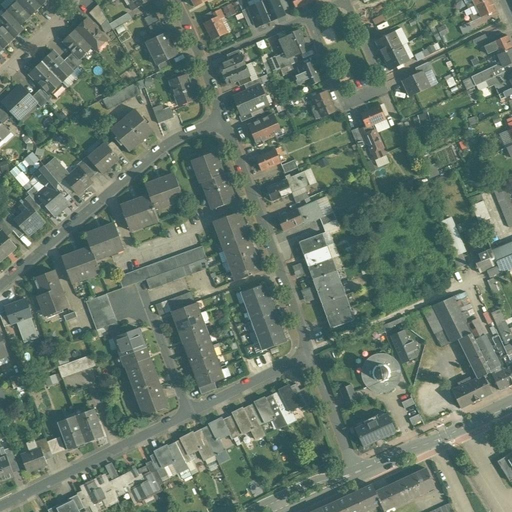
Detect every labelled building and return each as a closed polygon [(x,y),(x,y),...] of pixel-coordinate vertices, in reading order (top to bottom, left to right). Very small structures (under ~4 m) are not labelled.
[(41,7),(34,0),(19,0),(17,2),(31,16),(41,7)] [(127,0),(133,11),(151,0),(127,0)] [(284,15),(277,0),(267,0),(262,2),(270,21),(284,15)] [(291,0),(296,9),(316,1),(315,0),(291,0)] [(470,9),(476,6),(473,0),(463,0),(468,10),(470,9)] [(491,0),(487,0),(476,6),(481,17),(481,18),(496,11),(491,0)] [(17,2),(7,11),(21,26),(31,16),(17,2)] [(262,2),(248,8),(257,27),(270,21),(262,2)] [(98,5),(89,13),(101,26),(107,20),(98,5)] [(145,11),(149,17),(155,13),(159,11),(156,5),(145,11)] [(472,21),(481,17),(476,6),(470,9),(473,14),(469,15),(472,21)] [(216,17),(204,23),(213,40),(227,33),(220,20),(224,18),(220,10),(214,13),(216,17)] [(21,26),(7,11),(0,18),(0,24),(14,39),(24,30),(21,26)] [(211,12),(204,16),(207,21),(214,18),(211,12)] [(150,27),(160,21),(155,13),(149,17),(145,19),(149,27),(150,27)] [(128,14),(119,19),(122,25),(132,19),(128,14)] [(383,15),(373,20),(375,25),(385,19),(383,15)] [(107,39),(88,19),(76,30),(95,51),(107,39)] [(119,19),(110,25),(114,30),(122,25),(119,19)] [(160,21),(150,27),(155,38),(166,33),(160,21)] [(469,23),(460,27),(463,34),(472,29),(469,23)] [(0,24),(0,46),(3,50),(14,39),(0,24)] [(432,31),(436,38),(448,32),(445,25),(432,31)] [(401,28),(394,32),(401,47),(407,44),(408,43),(401,28)] [(95,51),(76,30),(64,42),(73,52),(80,59),(80,58),(91,47),(95,51)] [(300,30),(287,36),(293,50),(295,55),(308,49),(300,30)] [(155,38),(146,42),(147,43),(150,42),(156,55),(153,56),(158,65),(169,60),(178,55),(167,32),(166,33),(155,38)] [(394,32),(375,41),(379,49),(380,48),(383,56),(401,47),(394,32)] [(485,35),(473,41),(475,46),(487,40),(485,35)] [(293,50),(287,36),(281,39),(286,53),(293,50)] [(511,45),(508,36),(492,43),(496,50),(498,55),(511,48),(511,45)] [(496,50),(492,43),(484,47),(488,54),(496,50)] [(413,56),(407,44),(401,47),(408,59),(413,56)] [(401,47),(383,56),(387,63),(386,63),(390,70),(408,61),(408,59),(401,47)] [(511,48),(498,55),(501,63),(503,67),(511,64),(511,63),(511,48)] [(239,50),(227,55),(229,60),(241,55),(239,50)] [(286,53),(275,57),(280,69),(291,64),(298,61),(295,55),(293,50),(286,53)] [(64,62),(54,51),(43,62),(62,82),(73,72),(64,62)] [(80,59),(73,52),(68,57),(78,67),(83,62),(80,58),(80,59)] [(229,60),(219,65),(223,75),(245,65),(241,55),(229,60)] [(78,67),(68,57),(64,62),(73,72),(78,67)] [(275,57),(269,60),(274,71),(280,69),(275,57)] [(169,60),(158,65),(161,71),(171,65),(169,60)] [(313,61),(300,67),(302,73),(305,81),(308,87),(322,81),(313,61)] [(62,82),(43,62),(30,74),(42,88),(49,95),(50,94),(62,82)] [(427,63),(415,69),(418,76),(423,74),(423,75),(431,71),(427,63)] [(486,81),(511,69),(511,66),(511,64),(503,67),(501,63),(471,77),(475,86),(486,81)] [(280,69),(283,76),(294,71),(291,64),(280,69)] [(245,65),(223,75),(228,85),(238,81),(250,76),(245,65)] [(496,84),(499,86),(510,81),(508,77),(511,74),(511,69),(486,81),(489,88),(496,84)] [(302,73),(296,76),(299,84),(305,81),(302,73)] [(186,74),(169,81),(179,106),(196,100),(186,74)] [(418,76),(403,83),(410,97),(429,88),(423,75),(423,74),(418,76)] [(250,76),(238,81),(240,86),(244,85),(252,81),(250,76)] [(252,81),(244,85),(247,91),(260,85),(263,84),(261,77),(252,81)] [(511,86),(510,82),(495,89),(500,100),(511,94),(511,86)] [(136,83),(103,99),(108,110),(141,94),(136,83)] [(247,91),(233,97),(241,116),(250,112),(266,105),(263,98),(265,97),(260,85),(247,91)] [(21,86),(4,103),(19,119),(36,103),(32,98),(21,86)] [(50,94),(49,95),(42,88),(38,92),(47,102),(53,97),(50,94)] [(327,91),(313,97),(321,116),(335,111),(327,91)] [(47,102),(38,92),(32,98),(36,103),(41,108),(47,102)] [(164,110),(162,105),(153,108),(159,124),(174,118),(170,107),(164,110)] [(366,127),(361,128),(362,130),(359,131),(365,144),(368,143),(372,153),(383,149),(376,133),(373,125),(386,119),(380,106),(360,114),(366,127)] [(10,118),(0,108),(0,107),(0,122),(2,125),(10,118)] [(136,110),(111,130),(129,152),(153,131),(136,110)] [(241,116),(239,116),(242,122),(253,117),(250,112),(241,116)] [(414,116),(415,124),(430,121),(428,113),(414,116)] [(274,114),(264,119),(263,118),(258,120),(259,123),(249,127),(256,144),(282,133),(274,114)] [(389,128),(386,119),(373,125),(376,133),(389,128)] [(0,138),(1,140),(9,132),(2,125),(0,122),(0,138)] [(402,122),(397,124),(402,135),(407,133),(402,122)] [(359,131),(358,128),(351,131),(358,148),(365,145),(365,144),(359,131)] [(121,152),(112,141),(107,145),(117,156),(121,152)] [(88,157),(88,158),(99,171),(102,174),(119,159),(117,156),(107,145),(105,143),(88,157)] [(275,149),(255,158),(261,171),(281,163),(275,149)] [(383,149),(372,153),(374,158),(385,153),(383,149)] [(33,152),(25,159),(31,166),(39,159),(33,152)] [(215,152),(192,161),(201,184),(203,183),(213,210),(236,202),(225,174),(223,175),(215,152)] [(99,171),(88,158),(88,157),(87,156),(82,160),(94,173),(93,174),(94,175),(99,171)] [(69,176),(55,159),(45,167),(53,176),(69,195),(75,190),(65,179),(69,176)] [(94,173),(82,160),(77,165),(79,168),(79,167),(88,178),(93,174),(94,173)] [(294,160),(282,166),(285,173),(298,168),(294,160)] [(53,176),(45,167),(38,173),(43,179),(47,179),(48,180),(53,176)] [(69,176),(65,179),(75,190),(78,195),(92,183),(88,178),(79,167),(79,168),(69,176)] [(304,172),(286,179),(292,193),(304,188),(307,187),(304,181),(306,180),(305,178),(303,179),(301,173),(304,172)] [(175,174),(146,184),(150,196),(156,210),(184,200),(175,174)] [(69,195),(53,176),(48,180),(52,186),(53,186),(66,200),(69,195)] [(43,179),(34,187),(39,192),(37,194),(39,197),(52,186),(48,180),(47,179),(43,179)] [(286,179),(266,188),(272,202),(292,193),(286,179)] [(511,202),(504,184),(493,189),(509,228),(511,226),(511,202)] [(39,197),(43,202),(55,215),(68,203),(66,200),(53,186),(52,186),(39,197)] [(34,187),(27,192),(39,206),(43,202),(39,197),(37,194),(39,192),(34,187)] [(292,193),(293,197),(306,192),(304,188),(292,193)] [(306,192),(293,197),(296,203),(305,200),(305,199),(309,198),(306,192)] [(481,194),(470,199),(472,204),(483,200),(481,194)] [(150,196),(121,206),(130,231),(160,221),(156,210),(150,196)] [(307,205),(297,209),(277,218),(283,232),(303,223),(303,222),(302,220),(306,218),(308,223),(320,218),(323,217),(323,216),(316,201),(307,205),(305,199),(305,200),(307,205)] [(45,222),(27,201),(19,208),(25,214),(16,221),(16,222),(19,226),(25,233),(29,237),(45,222)] [(483,201),(472,206),(479,222),(478,222),(479,223),(480,222),(490,218),(483,201)] [(239,212),(214,222),(225,251),(250,241),(239,212)] [(333,212),(323,216),(323,217),(320,218),(323,226),(337,220),(333,212)] [(16,221),(9,213),(2,218),(13,231),(19,226),(16,222),(16,221)] [(13,231),(2,218),(0,220),(0,228),(2,231),(7,236),(13,231)] [(464,252),(450,218),(441,222),(456,256),(462,254),(464,252)] [(337,220),(323,226),(325,232),(322,233),(323,234),(340,228),(337,220)] [(115,224),(86,234),(91,247),(96,260),(124,250),(115,224)] [(25,233),(19,226),(13,231),(19,238),(25,233)] [(2,231),(0,232),(0,260),(16,246),(7,236),(2,231)] [(322,233),(299,242),(304,255),(327,246),(323,234),(322,233)] [(250,241),(225,251),(229,261),(254,252),(254,251),(253,251),(250,242),(250,241)] [(511,242),(492,251),(497,266),(498,266),(500,273),(501,274),(511,268),(511,242)] [(206,257),(202,246),(196,248),(200,259),(206,257)] [(327,246),(304,255),(306,254),(310,266),(308,266),(308,267),(332,258),(327,246)] [(91,247),(62,258),(72,283),(101,273),(96,260),(91,247)] [(196,248),(146,267),(151,278),(182,266),(188,264),(193,262),(199,260),(200,259),(196,248)] [(490,249),(478,254),(481,262),(476,264),(480,273),(487,271),(498,266),(497,266),(490,249)] [(254,252),(229,261),(232,271),(258,262),(257,261),(253,252),(254,252)] [(456,256),(453,257),(457,266),(465,262),(462,254),(456,256)] [(200,259),(199,260),(202,270),(208,268),(205,258),(206,258),(206,257),(200,259)] [(332,258),(308,267),(309,267),(311,267),(315,278),(313,279),(336,271),(332,258)] [(199,260),(193,262),(197,272),(202,270),(199,260)] [(294,272),(308,267),(308,266),(306,261),(292,266),(294,272)] [(197,272),(193,262),(188,264),(191,274),(197,272)] [(258,262),(232,271),(236,281),(261,272),(261,271),(260,271),(257,262),(258,262)] [(188,264),(182,266),(185,276),(191,274),(188,264)] [(151,278),(146,280),(150,290),(185,276),(182,266),(151,278)] [(498,266),(487,271),(489,277),(500,273),(498,266)] [(146,267),(138,270),(142,281),(146,280),(151,278),(146,267)] [(310,273),(309,267),(308,267),(294,272),(296,278),(310,273)] [(54,269),(37,276),(44,293),(38,295),(46,315),(69,307),(54,269)] [(138,270),(119,277),(123,288),(142,281),(138,270)] [(336,271),(313,279),(313,280),(315,279),(319,290),(317,291),(317,292),(341,283),(336,271)] [(493,279),(487,281),(493,293),(498,290),(493,279)] [(265,283),(241,292),(244,302),(269,293),(265,283)] [(341,283),(317,292),(318,292),(320,291),(324,303),(322,303),(322,304),(345,295),(341,283)] [(303,297),(317,292),(317,291),(315,285),(301,291),(303,297)] [(191,292),(185,294),(189,305),(195,302),(191,292)] [(318,292),(317,292),(303,297),(305,303),(320,297),(318,292)] [(471,308),(463,292),(453,297),(461,313),(471,308)] [(269,293),(244,302),(248,312),(273,303),(269,293)] [(185,294),(179,296),(183,307),(189,305),(185,294)] [(345,295),(322,304),(327,316),(350,308),(345,295)] [(179,296),(173,298),(177,309),(183,307),(179,296)] [(461,313),(453,297),(433,306),(444,328),(451,343),(459,340),(472,334),(467,324),(461,313)] [(97,298),(86,302),(97,330),(105,327),(108,326),(106,320),(97,298)] [(173,298),(167,301),(171,311),(177,309),(173,298)] [(26,299),(4,308),(5,311),(9,321),(10,324),(17,322),(25,342),(38,337),(30,317),(32,316),(26,299)] [(167,301),(161,303),(165,313),(171,312),(171,311),(167,301)] [(171,311),(171,312),(175,323),(201,313),(197,302),(195,302),(189,305),(183,307),(177,309),(171,311)] [(161,303),(155,305),(159,316),(165,313),(161,303)] [(273,303),(248,312),(252,321),(276,312),(273,303)] [(444,328),(433,306),(423,310),(434,333),(444,328)] [(350,308),(327,316),(331,329),(355,320),(350,308)] [(491,313),(506,346),(511,343),(511,337),(508,329),(499,309),(491,313)] [(5,311),(0,313),(0,314),(3,324),(9,321),(5,311)] [(75,312),(64,316),(66,321),(77,317),(75,312)] [(276,312),(252,321),(255,331),(280,322),(276,312)] [(201,313),(175,323),(179,334),(205,324),(201,313)] [(115,317),(106,320),(108,326),(117,323),(115,317)] [(484,335),(476,319),(467,324),(472,334),(474,339),(484,335)] [(280,322),(255,331),(259,341),(283,332),(280,322)] [(108,326),(105,327),(107,333),(119,328),(117,323),(108,326)] [(205,324),(179,334),(183,344),(209,335),(205,324)] [(387,324),(377,328),(380,335),(390,330),(387,324)] [(139,328),(114,337),(121,357),(146,348),(139,328)] [(444,328),(434,333),(441,348),(451,343),(444,328)] [(416,358),(404,331),(390,336),(402,364),(416,358)] [(0,332),(0,357),(8,354),(0,332)] [(283,332),(259,341),(262,351),(287,342),(283,332)] [(472,334),(459,340),(478,378),(483,375),(490,372),(474,339),(472,334)] [(492,375),(498,372),(501,370),(499,366),(500,366),(484,334),(484,335),(474,339),(490,372),(492,375)] [(209,335),(183,344),(187,355),(213,346),(209,335)] [(504,347),(502,344),(497,346),(508,368),(511,365),(508,356),(504,347)] [(213,346),(187,355),(191,366),(217,356),(213,346)] [(146,348),(121,357),(125,367),(126,367),(149,358),(146,348)] [(399,380),(400,373),(399,365),(394,359),(388,355),(381,354),(373,355),(367,360),(363,366),(362,373),(363,381),(368,387),(374,391),(381,392),(389,391),(395,386),(399,380)] [(92,355),(58,367),(62,378),(96,366),(92,355)] [(217,356),(191,366),(195,377),(221,367),(217,356)] [(149,358),(126,367),(145,416),(168,407),(149,358)] [(501,370),(498,372),(505,388),(511,384),(511,365),(508,368),(501,370)] [(221,367),(195,377),(199,388),(214,383),(225,378),(221,367)] [(490,372),(483,375),(488,384),(495,381),(492,375),(490,372)] [(498,372),(492,375),(495,381),(499,390),(505,388),(498,372)] [(22,373),(9,378),(13,390),(26,385),(22,373)] [(469,378),(458,383),(460,386),(452,390),(461,409),(476,401),(492,393),(488,384),(483,375),(478,378),(471,381),(469,378)] [(214,383),(199,388),(201,395),(217,389),(214,383)] [(307,406),(296,384),(290,387),(299,406),(299,407),(300,409),(307,406)] [(289,385),(279,390),(280,392),(273,396),(287,424),(296,420),(292,413),(291,411),(299,407),(299,406),(290,387),(289,385)] [(346,406),(358,402),(351,385),(339,389),(346,406)] [(0,414),(10,411),(1,387),(0,387),(0,414)] [(273,396),(266,399),(265,397),(255,402),(256,404),(266,423),(273,419),(278,429),(287,424),(273,396)] [(412,398),(402,403),(404,409),(414,404),(412,398)] [(266,423),(256,404),(251,407),(260,426),(266,423)] [(411,417),(419,413),(415,404),(407,408),(411,417)] [(251,407),(244,410),(243,408),(233,413),(234,415),(243,434),(252,430),(256,440),(265,436),(260,426),(251,407)] [(77,417),(76,417),(86,443),(104,436),(95,411),(77,417)] [(377,416),(364,422),(365,424),(355,429),(364,447),(396,432),(387,413),(378,418),(377,416)] [(419,414),(409,419),(412,425),(422,420),(419,414)] [(234,415),(228,417),(238,437),(243,434),(234,415)] [(76,416),(68,419),(70,424),(60,428),(68,450),(86,443),(76,417),(77,417),(76,416)] [(238,437),(228,417),(223,420),(230,434),(232,440),(238,437)] [(222,418),(210,424),(211,426),(202,430),(214,455),(224,450),(219,440),(230,434),(223,420),(222,418)] [(202,430),(194,434),(193,432),(180,438),(181,441),(188,455),(189,454),(200,449),(205,460),(214,455),(202,430)] [(47,441),(51,451),(50,451),(52,454),(65,450),(60,436),(47,441)] [(46,438),(35,442),(38,450),(41,448),(43,454),(50,451),(51,451),(47,441),(46,438)] [(188,455),(181,441),(176,443),(186,463),(192,460),(189,454),(188,455)] [(176,443),(168,447),(167,445),(155,451),(162,467),(163,468),(164,467),(174,462),(182,478),(184,479),(192,475),(188,468),(189,468),(186,463),(176,443)] [(6,455),(9,463),(15,460),(11,447),(3,450),(5,456),(6,455)] [(38,450),(21,456),(27,471),(47,464),(43,454),(41,448),(38,450)] [(511,452),(497,461),(510,482),(511,480),(511,452)] [(5,456),(0,457),(0,481),(14,476),(13,473),(9,463),(6,455),(5,456)] [(19,470),(15,460),(9,463),(13,473),(19,470)] [(164,467),(163,468),(162,467),(157,470),(162,481),(163,481),(169,478),(164,467)] [(376,492),(375,492),(381,504),(380,504),(384,511),(412,498),(411,495),(421,491),(422,493),(435,487),(426,469),(376,492)] [(162,481),(157,470),(152,473),(157,484),(162,481)] [(142,473),(134,477),(132,472),(110,484),(116,497),(130,490),(136,501),(144,497),(147,502),(150,501),(150,502),(152,501),(151,500),(155,498),(152,493),(160,489),(157,484),(152,473),(144,477),(142,473)] [(106,476),(82,488),(84,492),(90,505),(94,511),(118,500),(116,497),(110,484),(106,476)] [(372,485),(321,509),(322,511),(358,511),(367,507),(368,509),(380,504),(381,504),(375,492),(376,492),(372,485)] [(90,505),(84,492),(78,495),(84,507),(84,508),(90,505)] [(84,507),(78,496),(69,500),(71,503),(74,501),(78,510),(84,507)] [(71,503),(59,508),(59,507),(50,511),(79,511),(78,510),(74,501),(71,503)] [(454,511),(450,503),(430,511),(454,511)]
